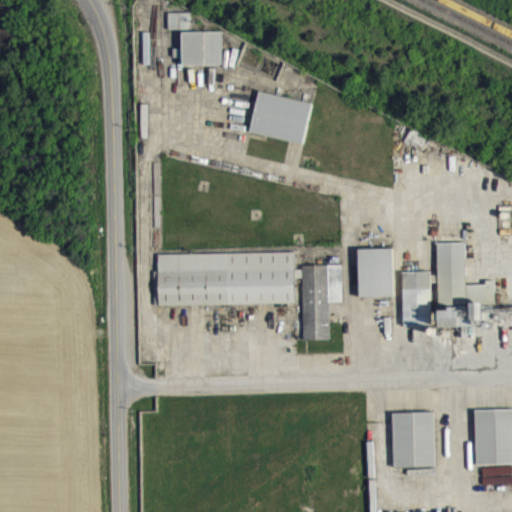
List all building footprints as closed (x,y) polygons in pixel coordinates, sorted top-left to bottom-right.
[(192,21),(169,22),(170,39),(192,39),(192,21)] [(223,40),(184,41),(185,58),(175,58),(175,66),(184,66),(185,75),(224,74),(223,40)] [(314,112),(260,101),(252,142),(306,153),(314,112)] [(405,282),(406,336),(434,335),(433,298),(434,298),(434,291),(441,291),(442,337),(476,336),(476,330),(487,329),(487,318),(497,318),(496,289),(488,290),(488,294),(468,294),(467,252),(439,252),(440,281),(405,282)] [(361,306),(396,306),(395,257),(360,258),(361,306)] [(156,315),(297,312),(297,287),(304,287),(305,349),(332,349),(331,312),(344,311),(343,274),(299,275),(299,261),(160,263),(161,281),(155,281),(156,315)] [(511,418),(477,419),(479,474),(511,473),(511,418)] [(396,476),(438,475),(436,421),(395,422),(396,476)]
